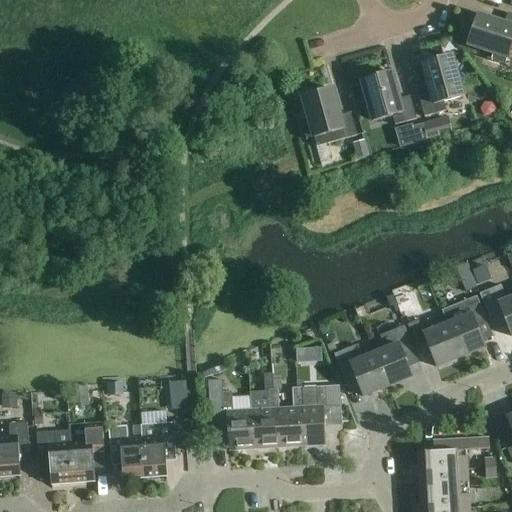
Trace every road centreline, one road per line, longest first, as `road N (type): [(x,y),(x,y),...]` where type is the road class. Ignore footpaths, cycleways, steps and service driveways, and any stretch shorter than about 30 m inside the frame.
road 1 (residential): [(99,511),(155,507),(201,485),(271,482),(291,495),(377,491)]
road 2 (residential): [(377,491),(378,443),(389,429),(511,376)]
